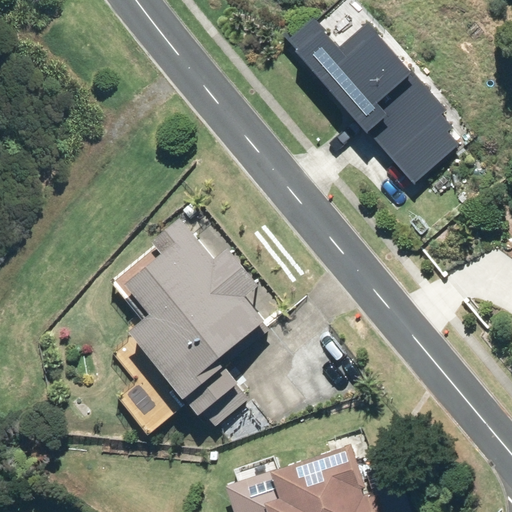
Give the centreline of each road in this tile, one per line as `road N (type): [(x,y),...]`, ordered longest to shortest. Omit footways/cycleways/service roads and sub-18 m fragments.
road 1 (tertiary): [(134,0),(511,455)]
road 2 (track): [(188,66),(9,244)]
